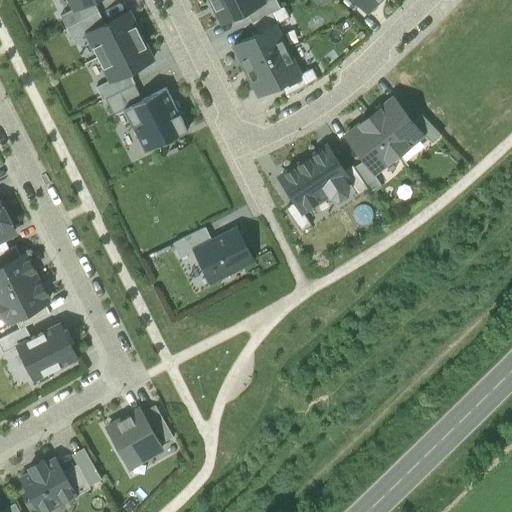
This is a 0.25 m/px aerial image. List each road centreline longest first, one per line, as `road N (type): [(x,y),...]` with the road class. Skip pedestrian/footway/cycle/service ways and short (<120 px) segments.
road 1 (residential): [(0,121),(122,368),(0,438)]
road 2 (residential): [(234,145),(387,51),(431,0)]
road 3 (primary): [(370,511),(511,372)]
road 4 (residential): [(163,0),(234,145)]
